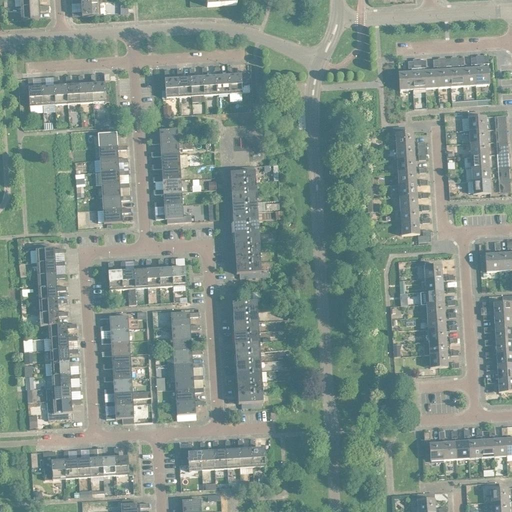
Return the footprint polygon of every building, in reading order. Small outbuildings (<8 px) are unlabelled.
[(83,4),(83,12),(73,13),(73,18),(83,17),(101,16),(101,15),(100,3),(83,4)] [(40,7),(22,8),(23,20),(22,20),(22,21),(41,20),(41,19),(40,19),(40,11),(50,10),(50,6),(40,6),(40,7)] [(228,67),(229,77),(230,95),(243,94),(243,93),(251,92),(249,75),(242,76),(233,77),(233,67),(228,67)] [(203,69),(204,79),(205,96),(218,95),(216,78),(208,78),(207,68),(203,69)] [(216,68),(216,78),(218,95),(230,95),(229,77),(221,78),(220,68),(216,68)] [(488,68),(476,69),(477,86),(489,85),(489,86),(490,86),(489,68),(488,68)] [(190,70),(191,80),(192,97),(205,96),(204,79),(196,79),(195,69),(190,70)] [(463,69),(450,70),(452,88),(464,87),(463,69)] [(476,69),(463,69),(464,87),(477,86),(476,69)] [(178,70),(178,80),(179,80),(180,98),(192,97),(191,80),(183,80),(182,70),(178,70)] [(450,70),(438,71),(439,89),(452,88),(450,70)] [(179,80),(178,80),(170,81),(170,71),(165,71),(166,81),(167,99),(180,98),(179,80)] [(438,71),(425,72),(426,89),(439,89),(438,71)] [(425,72),(413,73),(414,90),(426,89),(425,72)] [(414,90),(413,73),(400,73),(401,91),(414,90)] [(92,76),(92,86),(93,86),(94,103),(106,102),(106,103),(107,103),(106,96),(106,84),(105,84),(105,85),(97,85),(96,75),(92,76)] [(79,77),(80,86),(81,104),(94,103),(93,86),(92,86),(84,86),(84,76),(79,77)] [(67,77),(67,87),(69,105),(81,104),(80,86),(72,87),(71,77),(67,77)] [(54,78),(55,88),(56,106),(69,105),(67,87),(59,88),(58,78),(54,78)] [(42,89),(34,89),(33,79),(29,80),(29,89),(30,108),(31,108),(31,107),(43,106),(42,89)] [(41,79),(42,89),(43,106),(56,106),(55,88),(47,89),(46,79),(41,79)] [(469,119),(470,131),(488,130),(487,118),(487,117),(469,118),(469,119)] [(396,135),(397,148),(415,147),(414,134),(414,133),(406,134),(406,128),(394,129),(394,135),(396,135)] [(152,145),(161,144),(179,143),(178,131),(179,131),(179,130),(160,131),(160,132),(161,132),(161,140),(151,140),(152,145)] [(470,131),(471,144),(488,143),(488,130),(470,131)] [(99,136),(100,148),(118,147),(117,138),(127,138),(127,133),(117,134),(108,134),(100,135),(99,135),(99,136)] [(193,142),(179,143),(179,148),(184,148),(184,151),(194,150),(193,142)] [(152,158),(162,157),(180,156),(179,148),(179,143),(161,144),(162,152),(152,153),(152,158)] [(471,144),(472,157),(489,156),(488,143),(471,144)] [(100,148),(101,161),(118,159),(118,151),(128,150),(128,146),(118,147),(100,148)] [(397,148),(398,160),(416,159),(415,147),(397,148)] [(153,170),(163,169),(181,168),(180,156),(162,157),(163,165),(153,166),(153,170)] [(472,157),(472,169),(490,168),(489,156),(472,157)] [(101,161),(102,173),(119,172),(119,164),(129,163),(128,158),(118,159),(101,161)] [(398,160),(399,173),(416,172),(416,159),(398,160)] [(154,183),(164,182),(181,181),(181,168),(163,169),(164,178),(154,178),(154,183)] [(232,174),(232,184),(254,183),(254,173),(256,173),(256,168),(236,169),(237,173),(231,174),(232,174)] [(472,169),(473,182),(491,181),(490,168),(472,169)] [(102,173),(103,186),(120,185),(120,184),(120,176),(130,176),(129,171),(119,172),(102,173)] [(399,173),(399,185),(417,184),(416,172),(399,173)] [(86,180),(77,180),(77,188),(91,187),(91,182),(86,182),(86,180)] [(155,195),(165,195),(165,194),(182,193),(181,181),(164,182),(164,190),(154,191),(155,195)] [(491,181),(473,182),(474,194),(474,195),(492,194),(492,193),(491,181)] [(217,182),(209,183),(210,192),(218,191),(217,182)] [(232,184),(233,194),(255,193),(254,183),(232,184)] [(103,186),(103,198),(121,197),(120,189),(130,188),(130,184),(120,184),(120,185),(103,186)] [(399,185),(400,198),(418,197),(417,184),(399,185)] [(156,208),(166,207),(183,206),(182,193),(165,194),(165,195),(165,203),(155,203),(156,208)] [(233,194),(233,204),(255,203),(255,193),(233,194)] [(103,198),(104,211),(122,210),(122,209),(121,201),(131,201),(131,196),(121,197),(103,198)] [(400,198),(401,211),(419,209),(418,197),(400,198)] [(233,204),(234,214),(256,213),(255,203),(233,204)] [(166,207),(166,215),(156,216),(156,220),(166,220),(184,219),(184,218),(183,206),(166,207)] [(122,210),(104,211),(105,223),(104,223),(105,224),(123,223),(123,222),(122,214),(132,213),(132,209),(122,209),(122,210)] [(401,211),(402,223),(419,222),(419,209),(401,211)] [(234,214),(235,224),(257,223),(256,213),(234,214)] [(419,222),(402,223),(403,236),(402,236),(420,235),(419,222)] [(235,224),(235,234),(257,233),(257,223),(235,224)] [(235,234),(236,244),(258,243),(257,233),(235,234)] [(236,244),(237,254),(258,253),(258,243),(236,244)] [(37,251),(38,263),(55,262),(55,254),(65,253),(65,249),(55,249),(50,249),(37,250),(37,251)] [(237,254),(237,264),(259,263),(258,253),(237,254)] [(511,253),(499,254),(500,272),(511,271),(511,253)] [(500,272),(499,254),(487,255),(486,255),(487,273),(488,273),(500,272)] [(172,260),(172,270),(173,270),(174,287),(186,286),(186,287),(187,287),(186,268),(185,268),(185,269),(177,269),(176,259),(172,260)] [(159,260),(160,270),(161,288),(174,287),(173,270),(172,270),(164,270),(164,260),(159,260)] [(147,261),(147,271),(149,289),(161,288),(160,270),(152,271),(151,261),(147,261)] [(38,263),(39,276),(56,275),(56,267),(66,266),(65,262),(55,262),(38,263)] [(123,290),(130,290),(130,293),(129,293),(130,306),(137,306),(136,289),(135,272),(127,272),(126,262),(121,263),(122,273),(123,290)] [(134,262),(135,272),(136,289),(149,289),(147,271),(139,272),(139,262),(134,262)] [(122,273),(114,273),(113,263),(109,263),(110,273),(109,273),(110,291),(111,291),(123,290),(122,273)] [(259,263),(237,264),(238,274),(237,274),(237,275),(241,274),(241,279),(270,277),(269,273),(262,273),(262,272),(260,272),(259,263)] [(425,268),(426,280),(443,279),(442,267),(443,267),(443,266),(425,267),(425,268)] [(39,276),(40,289),(57,288),(57,287),(57,279),(66,279),(66,274),(56,275),(39,276)] [(426,280),(426,293),(444,292),(443,279),(426,280)] [(40,289),(40,301),(58,300),(57,292),(67,291),(67,287),(57,287),(57,288),(40,289)] [(260,289),(249,290),(250,303),(258,302),(261,302),(260,289)] [(426,293),(427,305),(445,304),(444,292),(426,293)] [(40,301),(41,314),(59,313),(58,312),(58,304),(68,304),(68,299),(58,300),(40,301)] [(233,304),(234,314),(256,313),(255,303),(258,303),(258,302),(250,303),(233,304)] [(494,305),(495,317),(511,315),(511,305),(511,304),(511,303),(511,302),(494,304),(494,305)] [(427,305),(428,318),(446,317),(445,304),(427,305)] [(41,327),(50,326),(59,325),(68,325),(71,325),(71,316),(69,316),(68,312),(58,312),(59,313),(41,314),(42,326),(41,326),(41,327)] [(147,312),(138,313),(139,320),(148,320),(147,312)] [(172,315),(173,327),(190,326),(190,318),(200,317),(200,313),(190,313),(172,314),(172,315)] [(234,314),(235,324),(257,323),(256,313),(234,314)] [(511,315),(495,317),(496,330),(511,328),(511,315)] [(102,332),(112,331),(130,330),(129,317),(111,318),(111,319),(112,327),(102,327),(102,332)] [(428,318),(429,330),(446,329),(446,317),(428,318)] [(235,324),(235,334),(257,333),(257,323),(235,324)] [(50,326),(51,339),(68,338),(68,337),(67,329),(77,329),(77,324),(71,325),(68,325),(59,325),(50,326)] [(173,327),(174,340),(191,339),(191,330),(201,330),(200,325),(190,326),(173,327)] [(511,328),(496,330),(497,342),(511,341),(511,328)] [(429,330),(429,343),(447,342),(446,329),(429,330)] [(103,344),(113,344),(130,343),(130,330),(112,331),(113,339),(103,340),(103,344)] [(235,334),(236,344),(258,343),(257,333),(235,334)] [(51,339),(51,351),(69,350),(68,342),(78,341),(78,337),(68,337),(68,338),(51,339)] [(174,340),(175,352),(192,351),(191,343),(201,342),(201,338),(191,339),(174,340)] [(33,340),(25,341),(25,350),(34,350),(33,340)] [(511,341),(497,342),(497,355),(511,353),(511,341)] [(429,343),(430,356),(448,355),(447,342),(429,343)] [(104,357),(114,356),(131,355),(130,343),(113,344),(113,352),(103,352),(104,357)] [(236,344),(237,354),(258,353),(258,343),(236,344)] [(51,351),(52,364),(69,363),(69,354),(79,354),(79,349),(69,350),(51,351)] [(175,352),(175,365),(193,364),(192,356),(202,355),(202,351),(192,351),(175,352)] [(237,354),(237,364),(259,363),(258,353),(237,354)] [(511,353),(497,355),(498,367),(511,366),(511,353)] [(104,369),(114,369),(132,368),(131,355),(114,356),(114,364),(104,365),(104,369)] [(448,355),(430,356),(431,368),(431,369),(449,368),(449,367),(448,355)] [(52,364),(53,376),(70,375),(70,367),(80,366),(79,362),(69,363),(52,364)] [(175,365),(176,378),(194,377),(194,376),(193,368),(203,368),(203,363),(193,364),(175,365)] [(237,364),(238,374),(260,373),(259,363),(237,364)] [(511,366),(498,367),(499,380),(511,379),(511,366)] [(105,382),(115,382),(115,381),(132,380),(132,368),(114,369),(115,377),(105,378),(105,382)] [(238,374),(238,384),(260,383),(260,373),(238,374)] [(53,376),(54,389),(71,388),(71,380),(80,379),(80,375),(70,375),(53,376)] [(176,378),(177,390),(194,389),(194,381),(204,380),(204,376),(194,376),(194,377),(176,378)] [(34,378),(26,378),(27,387),(35,386),(34,378)] [(165,379),(157,379),(158,392),(166,391),(165,379)] [(511,379),(499,380),(500,392),(499,392),(499,393),(511,392),(511,379)] [(106,395),(116,394),(133,393),(132,380),(115,381),(115,382),(115,390),(105,390),(106,395)] [(238,384),(239,394),(261,393),(260,383),(238,384)] [(47,389),(48,402),(72,401),(72,400),(71,392),(81,392),(81,387),(71,388),(54,389),(47,389)] [(177,390),(178,403),(195,402),(195,401),(195,393),(205,393),(204,388),(194,389),(177,390)] [(106,407),(116,407),(116,406),(134,405),(133,400),(152,399),(152,392),(133,393),(116,394),(116,402),(106,403),(106,407)] [(261,393),(239,394),(240,404),(239,404),(239,405),(242,404),(243,409),(252,409),(252,404),(262,403),(264,403),(264,402),(262,402),(261,393)] [(72,401),(48,402),(49,421),(73,420),(73,413),(72,405),(82,404),(82,400),(72,400),(72,401)] [(195,402),(178,403),(179,415),(178,415),(178,416),(197,415),(196,414),(195,406),(205,405),(205,401),(195,401),(195,402)] [(116,406),(116,407),(117,415),(107,415),(107,420),(116,419),(116,420),(123,419),(135,419),(135,418),(134,418),(134,405),(116,406)] [(38,417),(30,417),(30,429),(39,428),(38,417)] [(506,439),(494,440),(495,458),(507,457),(506,439)] [(251,440),(252,450),(253,468),(265,467),(266,467),(266,466),(272,465),(271,451),(265,451),(265,449),(264,449),(256,450),(256,440),(251,440)] [(494,440),(481,441),(482,459),(495,458),(494,440)] [(239,441),(239,451),(241,468),(253,468),(252,450),(244,451),(243,441),(239,441)] [(481,441),(469,442),(470,459),(482,459),(481,441)] [(213,443),(214,453),(215,470),(228,469),(227,452),(218,452),(218,442),(213,443)] [(226,442),(227,452),(228,469),(241,468),(239,451),(231,452),(230,442),(226,442)] [(469,442),(456,443),(457,460),(470,459),(469,442)] [(201,443),(201,453),(202,453),(203,471),(215,470),(214,453),(206,453),(205,443),(201,443)] [(445,461),(443,443),(431,444),(430,444),(431,462),(432,462),(445,461)] [(456,443),(443,443),(445,461),(457,460),(456,443)] [(202,453),(201,453),(193,454),(193,444),(180,445),(181,461),(189,460),(189,466),(190,472),(203,471),(202,453)] [(102,450),(103,460),(104,477),(117,476),(115,459),(107,459),(106,449),(102,450)] [(115,449),(115,459),(117,476),(129,475),(129,476),(130,476),(129,468),(129,457),(128,457),(128,458),(120,458),(119,449),(115,449)] [(89,450),(90,460),(91,478),(104,477),(103,460),(95,460),(94,450),(89,450)] [(77,451),(77,461),(78,461),(79,479),(91,478),(90,460),(82,461),(81,451),(77,451)] [(65,462),(57,462),(56,452),(44,453),(45,481),(66,479),(65,462)] [(64,452),(65,462),(66,479),(79,479),(78,461),(77,461),(69,462),(69,452),(64,452)] [(491,491),(492,503),(509,502),(509,489),(491,490),(491,491)] [(42,492),(35,494),(37,500),(44,498),(42,492)] [(418,502),(418,511),(436,511),(435,501),(436,501),(436,500),(435,500),(435,494),(419,495),(419,501),(418,501),(418,502)] [(173,511),(201,511),(201,501),(201,500),(183,501),(183,502),(184,510),(174,511),(173,511)] [(492,503),(492,511),(510,511),(509,502),(492,503)]
